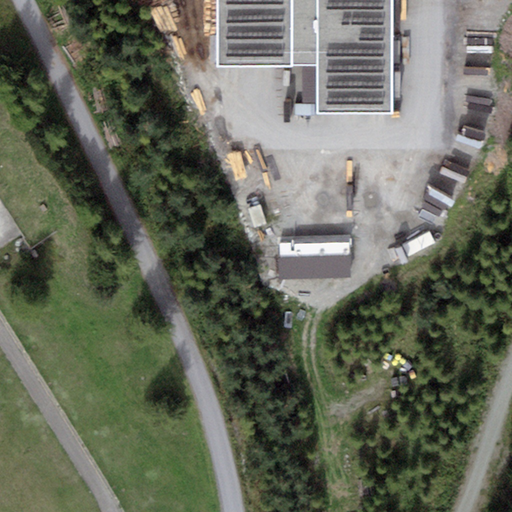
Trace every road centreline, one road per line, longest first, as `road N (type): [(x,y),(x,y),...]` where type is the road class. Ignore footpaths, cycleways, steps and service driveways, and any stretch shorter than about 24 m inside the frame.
road 1 (unclassified): [(27,0),(195,367),(233,511)]
road 2 (track): [(434,0),(428,135),(264,136),(195,61),(187,0)]
road 3 (track): [(511,373),(460,511)]
